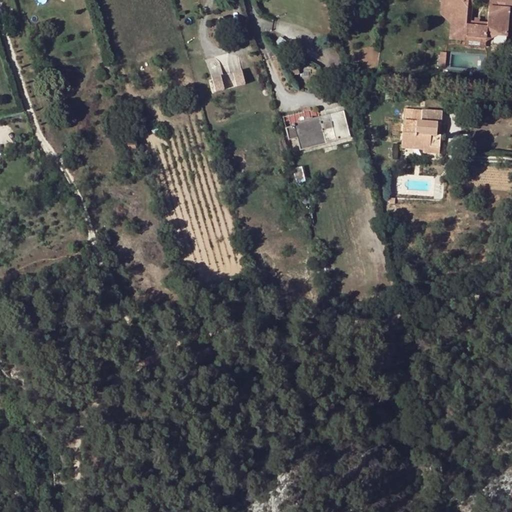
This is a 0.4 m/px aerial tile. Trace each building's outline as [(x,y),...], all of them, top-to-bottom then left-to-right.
[(466,43),(466,39),(486,41),(486,35),(506,36),(508,12),(488,10),(487,29),(465,27),(467,0),(441,0),(440,16),(451,17),(450,29),(449,42),(466,43)] [(440,16),(450,29),(451,17),(440,16)] [(299,77),(298,65),(290,65),(292,78),(299,77)] [(242,70),(232,73),(236,87),(245,85),(242,70)] [(221,76),(211,78),(215,93),(224,90),(221,76)] [(344,92),(342,83),(334,84),(337,94),(344,92)] [(424,155),(439,156),(440,137),(436,137),(437,125),(441,126),(442,113),(422,112),(421,123),(403,122),(402,146),(424,148),(424,152),(424,155)] [(343,113),(329,117),(336,143),(350,140),(343,113)] [(329,117),(320,120),(326,146),(336,143),(329,117)] [(293,129),(285,130),(288,142),(297,140),(300,152),(326,146),(320,120),(293,127),(293,129)] [(387,122),(387,140),(399,140),(399,122),(387,122)] [(135,141),(123,142),(124,156),(136,155),(135,141)]
